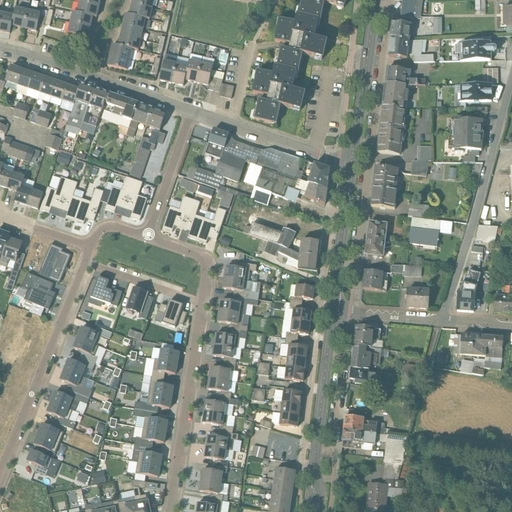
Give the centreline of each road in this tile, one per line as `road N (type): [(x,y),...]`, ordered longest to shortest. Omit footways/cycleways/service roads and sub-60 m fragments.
road 1 (residential): [(336,273),(357,269),(388,0)]
road 2 (residential): [(442,321),(511,68)]
road 3 (residential): [(0,471),(84,261)]
road 4 (residential): [(200,302),(169,511)]
road 5 (tertiary): [(318,511),(311,479),(332,310)]
road 6 (residential): [(189,112),(0,49)]
road 7 (tertiary): [(350,162),(374,0)]
road 8 (residential): [(147,238),(189,112)]
road 9 (residential): [(84,261),(200,302)]
